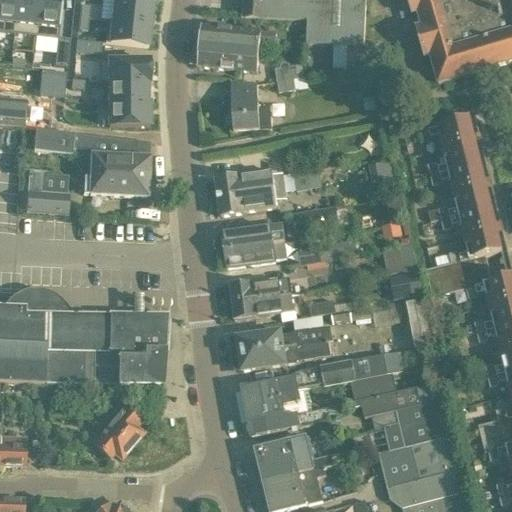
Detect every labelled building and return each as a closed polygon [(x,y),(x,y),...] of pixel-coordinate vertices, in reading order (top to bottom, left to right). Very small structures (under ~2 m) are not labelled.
[(0,0),(0,25),(14,27),(17,0),(0,0)] [(17,0),(14,27),(36,30),(39,0),(17,0)] [(39,0),(36,30),(58,32),(61,0),(39,0)] [(243,0),(243,21),(307,23),(306,47),(364,50),(365,0),(243,0)] [(405,0),(411,17),(417,15),(421,29),(441,23),(444,33),(491,19),(486,3),(496,0),(405,0)] [(441,23),(421,29),(415,31),(423,60),(430,58),(438,86),(511,64),(511,0),(496,0),(486,3),(491,19),(444,33),(441,23)] [(114,1),(112,24),(150,28),(152,7),(154,8),(154,6),(114,1)] [(79,8),(78,20),(87,21),(88,9),(79,8)] [(78,20),(77,33),(85,34),(87,21),(78,20)] [(112,24),(109,46),(147,50),(150,28),(112,24)] [(199,49),(259,54),(259,46),(274,48),(276,35),(201,28),(199,49)] [(76,42),(74,55),(100,58),(101,45),(76,42)] [(57,43),(54,68),(67,69),(69,44),(57,43)] [(259,54),(199,49),(197,69),(257,75),(259,54)] [(11,61),(10,70),(22,71),(23,62),(11,61)] [(108,63),(108,84),(149,84),(149,63),(108,63)] [(277,85),(293,82),(303,80),(302,67),(275,71),(277,85)] [(41,73),(38,98),(51,99),(53,74),(41,73)] [(53,74),(51,99),(63,101),(66,75),(53,74)] [(71,81),(70,90),(83,92),(84,83),(71,81)] [(293,82),(277,85),(278,95),(295,93),(293,82)] [(108,84),(108,108),(149,108),(149,106),(147,106),(147,86),(149,86),(149,84),(108,84)] [(258,107),(257,87),(230,84),(231,102),(227,102),(228,114),(232,114),(233,134),(272,132),(270,106),(258,107)] [(328,112),(345,111),(344,87),(326,88),(328,112)] [(378,96),(362,99),(364,112),(380,110),(378,96)] [(0,102),(0,128),(22,130),(25,105),(0,102)] [(108,108),(108,130),(149,129),(149,108),(108,108)] [(452,268),(485,259),(508,254),(474,114),(456,119),(457,124),(419,133),(422,144),(429,143),(431,139),(438,137),(445,167),(439,168),(434,166),(427,168),(432,188),(439,187),(442,183),(449,181),(456,211),(450,212),(445,210),(438,212),(440,222),(443,232),(450,231),(453,227),(460,225),(467,255),(460,257),(456,254),(449,256),(452,268)] [(35,132),(32,153),(32,154),(61,157),(71,158),(73,137),(35,132)] [(132,144),(73,137),(71,158),(91,159),(90,178),(146,181),(148,162),(131,161),(132,144)] [(288,146),(290,161),(318,158),(316,142),(288,146)] [(318,171),(293,175),(296,190),(297,194),(321,190),(318,171)] [(217,200),(285,191),(283,176),(272,178),(272,174),(240,178),(240,177),(214,181),(217,200)] [(25,216),(67,219),(69,196),(40,194),(41,176),(28,175),(25,216)] [(146,181),(90,178),(89,197),(145,201),(146,181)] [(287,202),(285,191),(217,200),(220,220),(245,216),(245,215),(277,211),(276,204),(287,202)] [(291,217),(294,235),(326,230),(325,228),(349,225),(346,208),(323,212),(322,211),(291,217)] [(438,212),(428,214),(431,224),(440,222),(438,212)] [(430,236),(443,233),(440,223),(428,226),(430,236)] [(225,253),(284,245),(282,229),(270,231),(270,230),(222,236),(225,253)] [(397,244),(404,276),(417,273),(410,242),(397,244)] [(300,269),(332,264),(331,262),(354,258),(351,243),(329,247),(328,246),(297,251),(300,269)] [(286,261),(284,245),(225,253),(227,271),(275,264),(275,263),(286,261)] [(425,273),(432,300),(466,291),(491,285),(490,277),(485,259),(452,268),(451,266),(425,273)] [(491,285),(466,291),(468,301),(475,300),(478,295),(484,294),(492,324),(485,325),(481,323),(474,325),(476,335),(479,346),(486,344),(489,340),(495,338),(503,368),(496,370),(491,367),(484,369),(490,390),(497,388),(499,384),(506,382),(511,405),(511,412),(507,414),(503,411),(495,413),(498,423),(511,419),(511,272),(490,277),(491,285)] [(421,298),(417,276),(390,282),(394,303),(421,298)] [(232,306),(291,297),(289,280),(229,289),(232,306)] [(291,297),(232,306),(234,322),(294,314),(291,297)] [(311,320),(336,316),(333,303),(308,307),(311,320)] [(414,353),(429,350),(432,349),(423,303),(405,307),(414,353)] [(37,385),(58,386),(64,386),(65,316),(23,316),(24,309),(0,307),(0,383),(31,385),(37,385)] [(350,315),(351,325),(356,325),(356,327),(371,325),(370,312),(350,315)] [(351,325),(350,315),(325,318),(326,328),(351,325)] [(166,318),(65,316),(64,386),(161,390),(166,318)] [(280,334),(236,341),(241,375),(300,366),(300,364),(331,359),(328,344),(332,344),(330,329),(293,335),(293,337),(281,339),(280,334)] [(379,348),(380,358),(383,358),(389,357),(387,347),(379,348)] [(429,350),(414,353),(383,358),(351,363),(299,373),(301,380),(242,391),(249,426),(269,422),(268,419),(284,416),(285,420),(308,415),(303,392),(323,388),(324,391),(350,386),(392,377),(423,371),(423,367),(432,366),(429,350)] [(392,377),(350,386),(354,404),(397,395),(392,377)] [(58,386),(37,385),(37,401),(58,401),(58,386)] [(397,395),(354,404),(351,405),(352,411),(362,408),(365,421),(395,414),(431,407),(446,403),(443,385),(417,391),(417,390),(397,395)] [(108,429),(132,450),(143,437),(135,430),(140,425),(117,406),(110,415),(116,420),(108,429)] [(434,422),(431,407),(395,414),(404,450),(451,439),(446,419),(434,422)] [(269,422),(249,426),(252,440),(330,424),(327,411),(308,415),(285,420),(284,416),(268,419),(269,422)] [(478,428),(485,455),(488,454),(511,448),(511,419),(498,423),(478,428)] [(132,450),(108,429),(92,448),(108,462),(113,456),(120,463),(132,450)] [(356,430),(348,432),(349,439),(358,437),(356,430)] [(451,439),(404,450),(378,457),(390,502),(402,511),(470,511),(466,495),(465,495),(460,473),(451,439)] [(0,468),(24,470),(25,441),(0,440),(0,468)] [(312,464),(306,440),(255,452),(263,485),(324,470),(334,468),(331,459),(312,464)] [(511,511),(511,448),(488,454),(490,465),(497,463),(500,459),(507,457),(511,478),(511,487),(507,488),(503,486),(496,488),(501,509),(508,507),(510,503),(511,502),(511,511)] [(360,467),(350,470),(354,485),(364,482),(360,467)] [(324,470),(263,485),(269,511),(296,511),(307,509),(307,508),(323,504),(317,481),(326,479),(324,470)] [(489,494),(482,495),(483,502),(490,500),(489,494)] [(0,502),(0,511),(22,511),(23,503),(0,502)]
